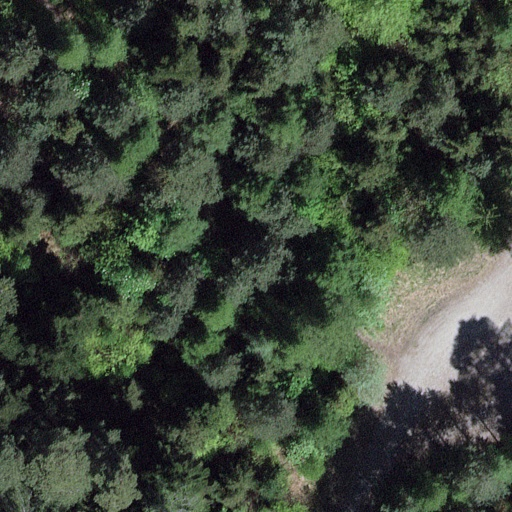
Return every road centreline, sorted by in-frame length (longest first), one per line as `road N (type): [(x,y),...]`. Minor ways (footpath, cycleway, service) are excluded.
road 1 (track): [(360,511),(441,375)]
road 2 (track): [(441,375),(511,271)]
